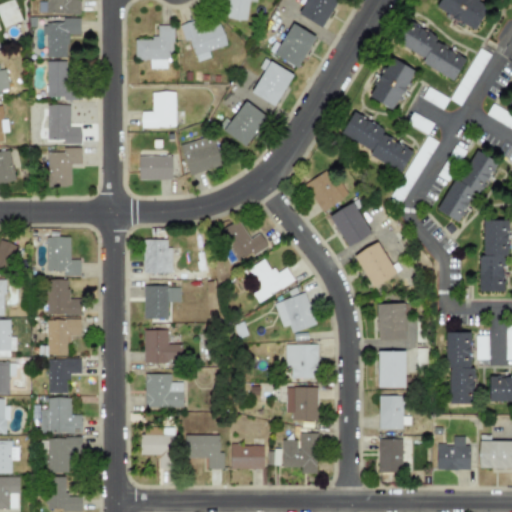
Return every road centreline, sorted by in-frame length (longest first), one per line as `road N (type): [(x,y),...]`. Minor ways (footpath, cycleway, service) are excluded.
road 1 (residential): [(111,0),(112,511)]
road 2 (residential): [(112,501),(511,502)]
road 3 (residential): [(256,182),(338,298),(346,347),(345,501)]
road 4 (residential): [(0,212),(197,208),(256,182)]
road 5 (residential): [(256,182),(289,147),(377,0)]
